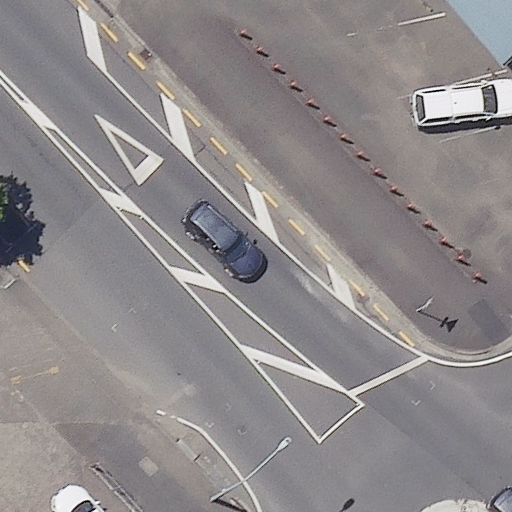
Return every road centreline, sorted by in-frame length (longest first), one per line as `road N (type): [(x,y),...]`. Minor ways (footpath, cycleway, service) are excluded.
road 1 (tertiary): [(380,476),(0,70)]
road 2 (tertiary): [(380,476),(445,442),(511,451)]
